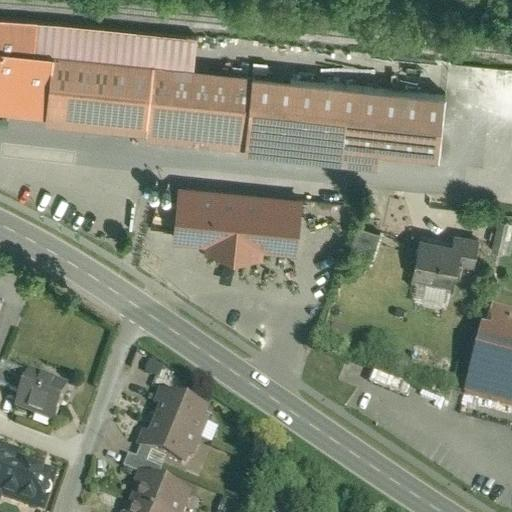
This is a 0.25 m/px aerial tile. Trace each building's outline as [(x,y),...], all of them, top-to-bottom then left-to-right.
[(452,90),(199,65),(202,34),(74,21),(0,15),(0,110),(49,115),(49,119),(150,129),(150,135),(251,145),(251,147),(384,161),(386,149),(446,155),(452,90)] [(304,197),(178,184),(173,242),(207,245),(206,255),(265,260),(266,251),(298,254),(304,197)] [(511,228),(511,223),(499,220),(492,251),(506,254),(511,228)] [(351,266),(373,270),(381,231),(359,227),(351,266)] [(454,241),(422,235),(414,279),(457,287),(465,250),(480,253),(482,239),(456,233),(454,241)] [(511,311),(491,306),(467,394),(511,406),(511,311)] [(333,336),(348,341),(352,330),(337,325),(333,336)] [(0,389),(22,398),(30,377),(2,366),(0,371),(0,389)] [(22,398),(17,410),(57,426),(74,382),(34,366),(30,377),(22,398)] [(135,448),(140,451),(166,462),(183,469),(207,414),(158,393),(135,448)] [(140,451),(135,462),(161,473),(162,470),(166,462),(140,451)] [(42,511),(57,475),(0,452),(0,498),(30,510),(34,511),(42,511)] [(140,476),(157,484),(161,473),(135,462),(128,459),(124,470),(140,476)] [(140,476),(124,511),(186,511),(192,498),(157,484),(140,476)] [(224,502),(220,511),(239,511),(240,509),(224,502)]
